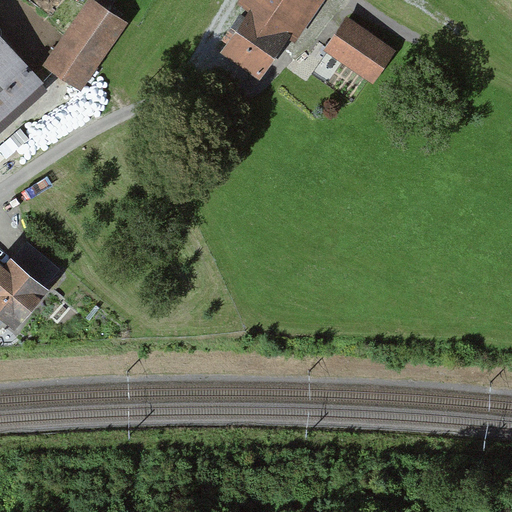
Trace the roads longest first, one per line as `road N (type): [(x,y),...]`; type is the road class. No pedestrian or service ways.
road 1 (track): [(0,189),(145,111),(265,87),(338,0)]
road 2 (track): [(511,84),(356,0)]
